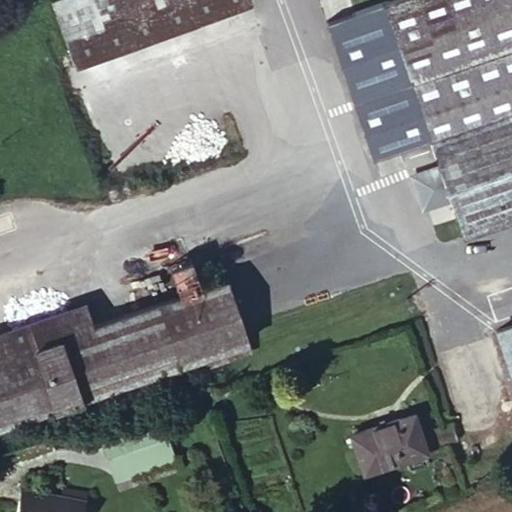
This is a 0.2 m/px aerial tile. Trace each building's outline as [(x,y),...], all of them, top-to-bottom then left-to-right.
[(64,0),(78,40),(194,0),(64,0)] [(454,195),(467,232),(511,217),(511,0),(387,0),(443,162),(416,172),(427,204),(454,195)] [(176,248),(184,270),(206,263),(197,240),(176,248)] [(89,383),(257,328),(236,268),(84,319),(0,346),(0,416),(66,394),(71,407),(93,398),(89,383)] [(0,346),(84,319),(77,297),(0,323),(0,346)] [(511,322),(499,327),(511,364),(511,322)] [(263,342),(257,328),(89,383),(93,398),(263,342)] [(419,400),(356,421),(368,459),(466,425),(459,409),(426,420),(419,400)] [(137,443),(147,462),(166,457),(169,467),(195,455),(188,443),(183,444),(168,410),(109,434),(116,451),(137,443)] [(125,471),(147,462),(137,443),(116,451),(125,471)] [(70,475),(28,469),(20,511),(89,511),(97,473),(71,470),(70,475)]
